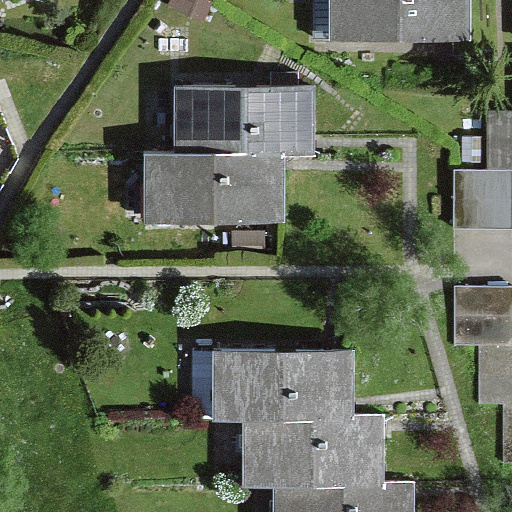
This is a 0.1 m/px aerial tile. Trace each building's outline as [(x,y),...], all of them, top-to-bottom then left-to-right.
[(332,0),(333,44),(470,43),(469,0),(332,0)] [(315,91),(177,89),(176,157),(286,159),(314,160),(315,91)] [(511,179),(511,119),(492,120),(493,180),(511,179)] [(286,159),(176,157),(144,157),(142,224),(285,227),(286,159)] [(458,180),(459,234),(511,232),(511,179),(493,180),(458,180)] [(511,288),(457,290),(459,353),(479,352),(511,351),(511,288)] [(511,351),(479,352),(480,413),(505,412),(511,411),(511,351)] [(349,354),(205,355),(205,420),(236,419),(349,419),(349,354)] [(349,419),(236,419),(238,492),(271,492),(381,493),(380,421),(349,419)] [(381,493),(271,492),(270,511),(412,511),(412,492),(381,493)]
